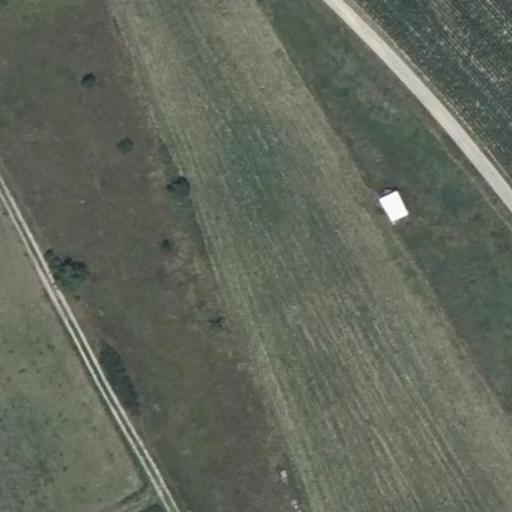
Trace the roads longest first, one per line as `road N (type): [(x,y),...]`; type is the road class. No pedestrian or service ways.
road 1 (track): [(0,172),(175,511)]
road 2 (unclassified): [(511,200),(338,0)]
